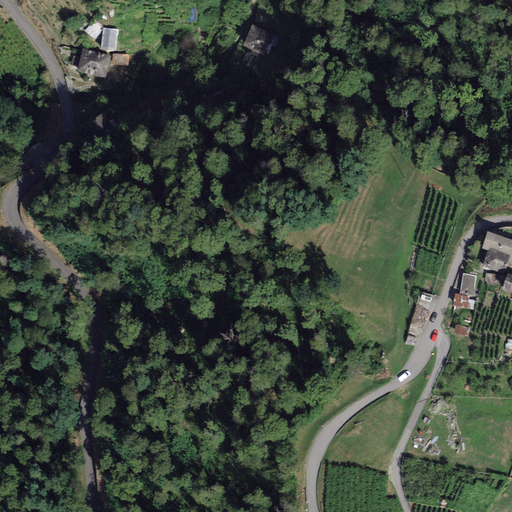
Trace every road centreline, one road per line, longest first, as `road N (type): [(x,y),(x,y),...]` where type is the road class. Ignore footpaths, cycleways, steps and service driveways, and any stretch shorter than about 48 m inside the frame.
road 1 (unclassified): [(56,156),(11,204),(21,233),(69,277),(92,312),(86,432),(96,511)]
road 2 (unclassified): [(313,511),(315,460),(328,434),(412,369),(468,239),(491,222),(511,220)]
road 3 (residential): [(0,432),(36,332),(0,255)]
road 4 (unclassified): [(4,0),(66,100),(69,133),(56,156)]
